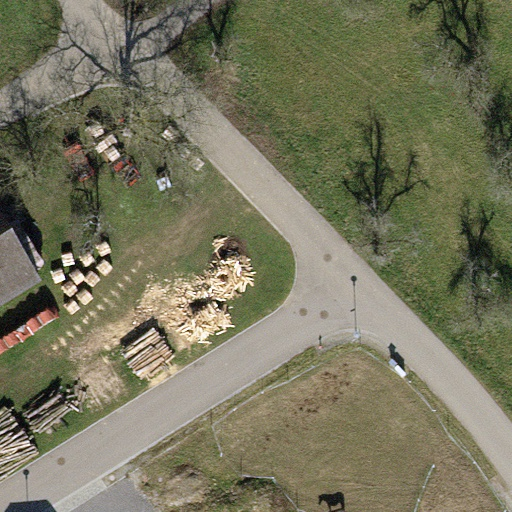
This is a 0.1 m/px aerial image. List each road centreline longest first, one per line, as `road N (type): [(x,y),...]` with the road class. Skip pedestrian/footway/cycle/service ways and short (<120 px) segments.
road 1 (residential): [(2,511),(357,287)]
road 2 (residential): [(357,287),(125,44)]
road 3 (residential): [(511,460),(454,384),(357,287)]
road 4 (track): [(125,44),(0,112)]
